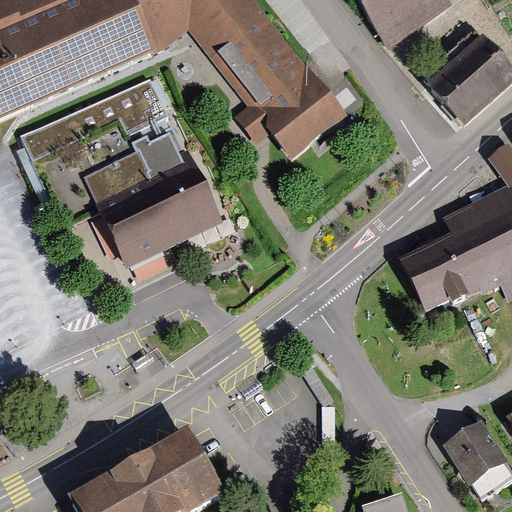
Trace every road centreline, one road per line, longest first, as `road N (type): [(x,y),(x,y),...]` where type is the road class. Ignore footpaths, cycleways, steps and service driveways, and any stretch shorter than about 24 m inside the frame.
road 1 (tertiary): [(0,498),(195,380),(310,296)]
road 2 (unclassified): [(448,511),(310,296)]
road 3 (residential): [(443,179),(318,0)]
road 4 (tertiary): [(310,296),(443,179)]
